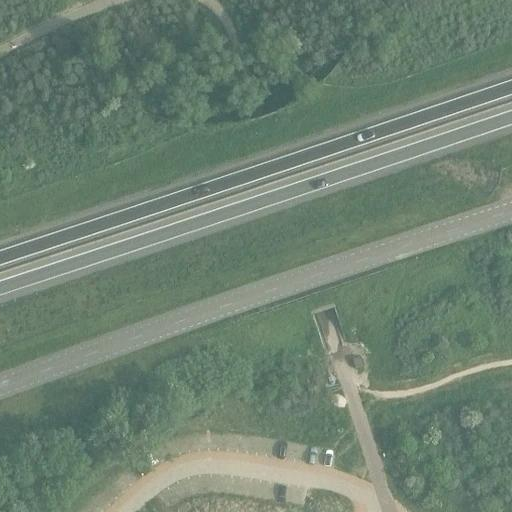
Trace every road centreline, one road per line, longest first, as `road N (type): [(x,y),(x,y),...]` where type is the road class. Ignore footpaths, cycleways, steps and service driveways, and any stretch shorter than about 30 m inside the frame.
road 1 (unclassified): [(0,386),(511,210)]
road 2 (trunk): [(511,86),(0,258)]
road 3 (trunk): [(0,288),(511,118)]
